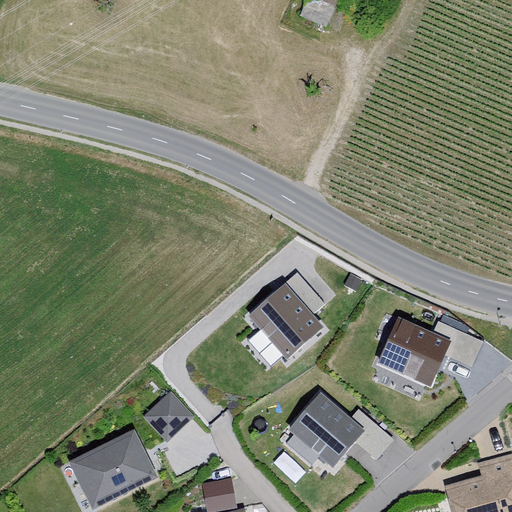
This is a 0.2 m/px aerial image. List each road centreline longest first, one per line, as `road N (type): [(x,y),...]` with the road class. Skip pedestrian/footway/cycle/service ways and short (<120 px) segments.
road 1 (tertiary): [(511,303),(412,271),(185,149),(0,100)]
road 2 (residential): [(367,511),(511,388)]
